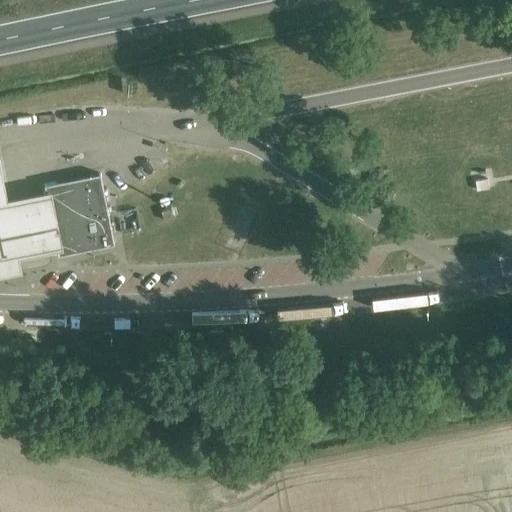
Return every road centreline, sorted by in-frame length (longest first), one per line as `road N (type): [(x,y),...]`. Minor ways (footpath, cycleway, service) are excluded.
road 1 (motorway): [(195,127),(511,65)]
road 2 (motorway): [(0,39),(201,0)]
